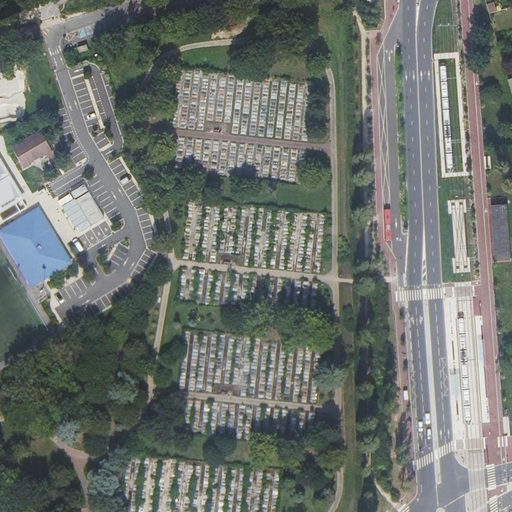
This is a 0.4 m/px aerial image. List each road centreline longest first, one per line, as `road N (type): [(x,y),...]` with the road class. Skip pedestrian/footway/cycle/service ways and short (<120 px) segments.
road 1 (primary): [(408,0),(426,499)]
road 2 (primary): [(450,488),(423,34),(429,0)]
